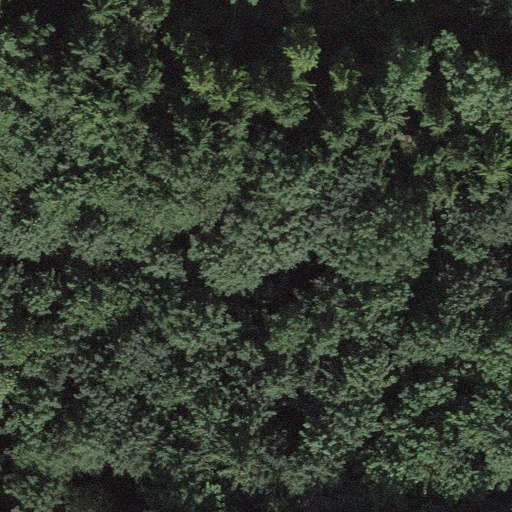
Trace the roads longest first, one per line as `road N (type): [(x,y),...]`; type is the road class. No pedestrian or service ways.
road 1 (track): [(0,225),(109,255),(275,263),(402,244),(511,203)]
road 2 (track): [(0,424),(174,503),(234,511)]
